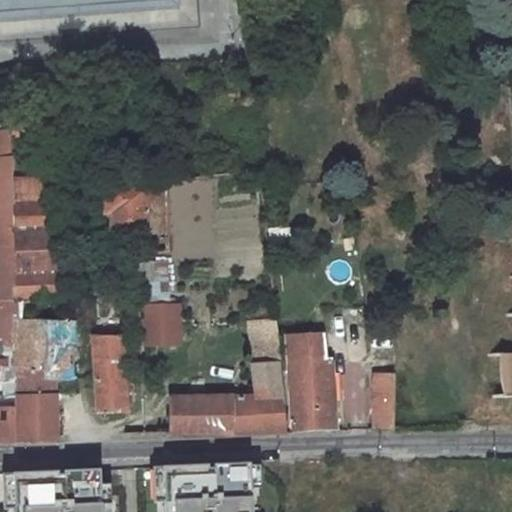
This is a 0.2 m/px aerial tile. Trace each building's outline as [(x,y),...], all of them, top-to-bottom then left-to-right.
[(181,0),(0,0),(0,20),(182,10),(181,0)] [(79,105),(12,108),(9,108),(11,140),(42,139),(79,138),(79,105)] [(54,292),(54,168),(44,168),(42,139),(11,140),(11,154),(14,154),(15,293),(20,293),(20,304),(36,304),(36,293),(54,292)] [(0,334),(7,334),(8,347),(19,347),(20,315),(20,304),(20,293),(15,293),(14,154),(11,154),(11,140),(0,140),(0,334)] [(103,189),(102,228),(146,230),(148,191),(103,189)] [(145,336),(174,337),(175,316),(161,315),(161,314),(146,313),(145,336)] [(19,406),(19,438),(56,437),(54,375),(70,375),(73,317),(20,315),(19,347),(19,361),(19,378),(19,406)] [(251,318),(254,359),(280,358),(276,318),(251,318)] [(337,427),(332,355),(328,355),(326,328),(284,331),(293,427),(337,427)] [(129,408),(130,329),(92,330),(98,409),(129,408)] [(374,368),(375,426),(395,426),(394,359),(380,359),(380,354),(369,354),(371,368),(374,368)] [(511,355),(497,357),(499,397),(511,396),(511,355)] [(230,430),(286,428),(280,358),(254,359),(255,381),(256,390),(232,391),(230,428),(230,430)] [(7,361),(8,375),(8,379),(19,378),(19,361),(7,361)] [(169,430),(230,428),(232,391),(169,394),(169,430)] [(19,406),(0,407),(0,437),(19,438),(19,406)] [(249,511),(248,465),(162,468),(163,511),(249,511)] [(96,511),(96,473),(3,475),(4,508),(23,508),(23,511),(96,511)]
